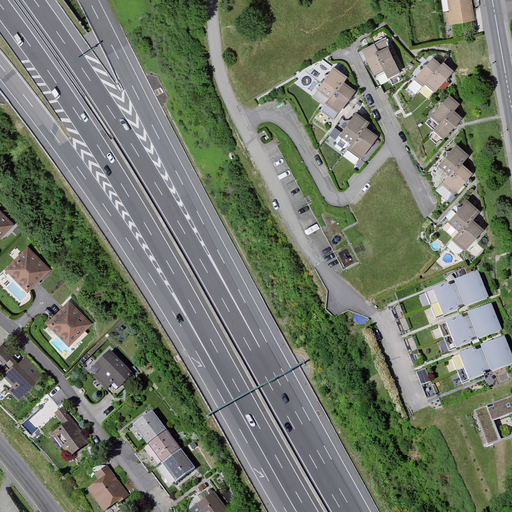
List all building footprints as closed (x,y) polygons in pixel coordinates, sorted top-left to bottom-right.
[(471,0),(449,0),(451,10),(446,11),(448,22),(474,18),(471,0)] [(374,45),(364,50),(375,74),(385,69),(392,85),(402,80),(387,48),(377,52),(374,45)] [(438,66),(431,60),(409,85),(418,93),(421,90),(428,96),(450,71),(441,63),(438,66)] [(346,77),(333,67),(312,95),(325,104),(320,111),(333,120),(354,90),(342,82),(346,77)] [(457,105),(447,97),(426,123),(435,130),(429,137),(437,143),(459,117),(452,112),(457,105)] [(369,123),(357,114),(337,142),(348,150),(343,157),(355,166),(377,136),(365,128),(369,123)] [(293,140),(278,148),(345,274),(359,266),(293,140)] [(466,157),(455,147),(433,171),(445,181),(437,190),(450,201),(472,175),(460,164),(466,157)] [(476,211),(465,201),(443,227),(455,237),(447,246),(460,256),(482,230),(470,219),(476,211)] [(0,237),(13,224),(0,212),(0,237)] [(49,268),(28,248),(7,270),(29,290),(49,268)] [(481,274),(427,295),(436,319),(490,298),(481,274)] [(89,323),(69,302),(48,322),(69,343),(89,323)] [(410,302),(393,308),(402,331),(418,325),(410,302)] [(494,306),(440,327),(449,351),(504,331),(494,306)] [(423,334),(406,341),(415,364),(432,357),(423,334)] [(511,352),(506,337),(452,358),(462,382),(511,362),(511,352)] [(4,346),(0,349),(0,365),(8,373),(7,375),(17,385),(11,390),(19,399),(44,375),(26,356),(20,363),(4,346)] [(130,374),(106,352),(93,366),(99,372),(93,379),(104,389),(110,383),(116,389),(130,374)] [(437,365),(420,372),(429,394),(445,388),(437,365)] [(511,392),(471,409),(485,442),(511,430),(511,418),(510,413),(511,411),(511,392)] [(87,441),(61,407),(54,413),(63,425),(52,434),(68,456),(87,441)] [(151,413),(132,427),(173,482),(191,469),(151,413)] [(23,425),(28,432),(36,427),(32,420),(23,425)] [(102,511),(126,495),(105,467),(92,476),(98,484),(87,491),(102,511)] [(226,511),(212,494),(193,508),(196,511),(226,511)]
